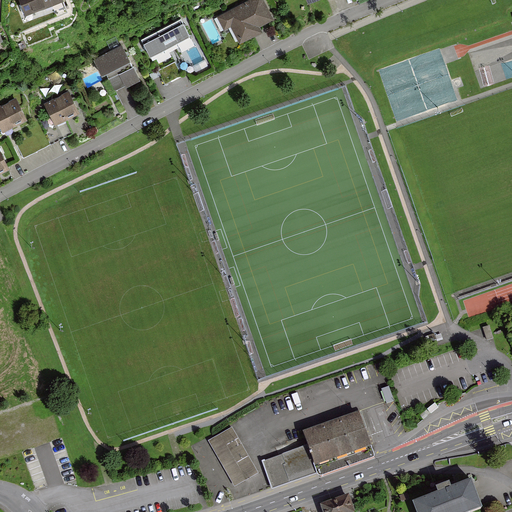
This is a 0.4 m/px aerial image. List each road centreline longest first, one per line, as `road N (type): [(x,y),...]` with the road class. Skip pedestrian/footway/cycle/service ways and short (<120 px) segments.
road 1 (residential): [(0,194),(389,0)]
road 2 (primary): [(511,415),(240,511)]
